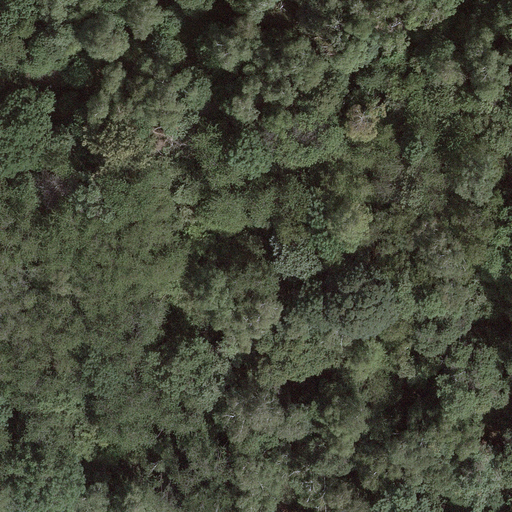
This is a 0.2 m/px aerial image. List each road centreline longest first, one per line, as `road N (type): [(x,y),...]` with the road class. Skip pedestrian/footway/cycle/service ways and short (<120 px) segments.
road 1 (track): [(0,163),(117,118),(263,101),(310,67),(449,0)]
road 2 (track): [(0,96),(16,86),(224,52),(310,67)]
